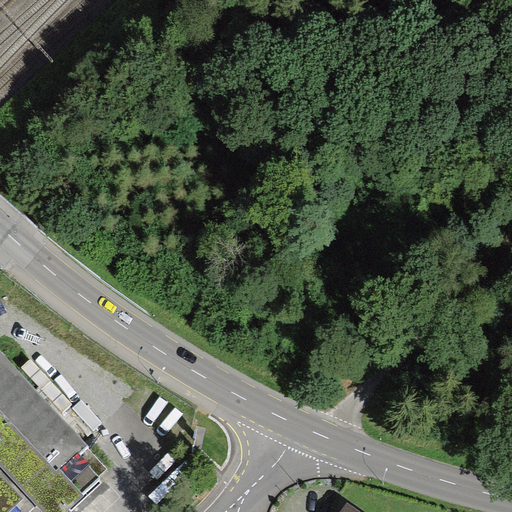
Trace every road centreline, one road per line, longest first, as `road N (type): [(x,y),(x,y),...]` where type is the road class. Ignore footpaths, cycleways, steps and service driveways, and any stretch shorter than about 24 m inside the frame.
road 1 (tertiary): [(0,226),(160,350),(299,425)]
road 2 (track): [(325,437),(511,256)]
road 3 (tertiary): [(299,425),(511,499)]
